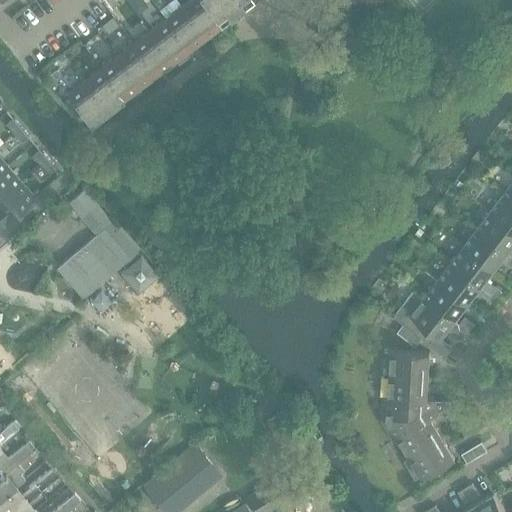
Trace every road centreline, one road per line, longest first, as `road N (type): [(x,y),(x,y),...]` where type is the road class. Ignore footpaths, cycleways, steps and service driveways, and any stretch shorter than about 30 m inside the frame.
road 1 (residential): [(511,439),(472,367),(511,318)]
road 2 (residential): [(406,508),(511,447)]
